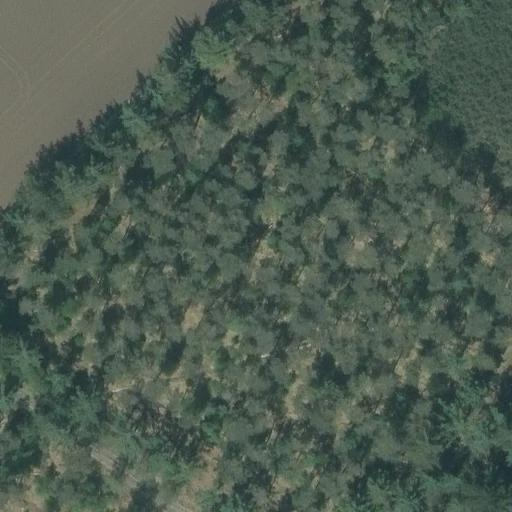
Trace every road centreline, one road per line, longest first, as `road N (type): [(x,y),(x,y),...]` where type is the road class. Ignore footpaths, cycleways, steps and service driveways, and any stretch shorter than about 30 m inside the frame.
road 1 (track): [(253,0),(0,232)]
road 2 (track): [(185,511),(0,376)]
